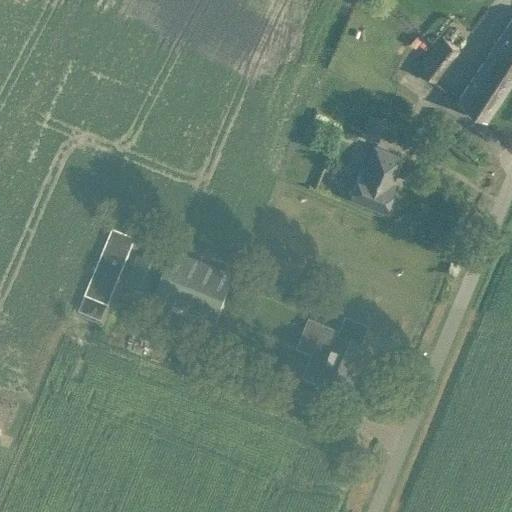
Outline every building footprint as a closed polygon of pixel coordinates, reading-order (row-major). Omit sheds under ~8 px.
[(511,17),(457,100),(486,119),(511,79),(511,17)] [(416,66),(434,81),(460,49),(441,34),(416,66)] [(361,134),(378,141),(385,123),(367,117),(361,134)] [(391,181),(402,156),(375,145),(364,170),(361,169),(349,196),(384,210),(395,183),(391,181)] [(111,237),(83,302),(105,311),(132,246),(111,237)] [(152,306),(213,330),(232,281),(172,257),(152,306)] [(124,292),(148,301),(161,270),(137,260),(124,292)] [(316,390),(346,403),(353,386),(351,385),(362,358),(335,347),(338,339),(307,326),(297,350),(328,363),(316,390)]
